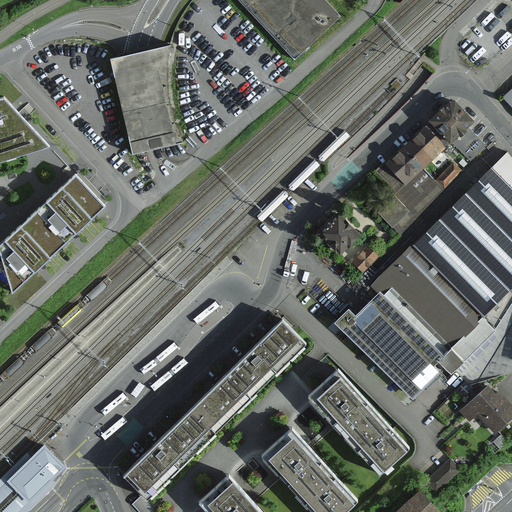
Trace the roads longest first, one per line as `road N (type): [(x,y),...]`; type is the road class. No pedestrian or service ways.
road 1 (tertiary): [(143,32),(144,81),(180,179),(508,503)]
road 2 (residential): [(450,83),(290,232),(262,303),(100,467)]
road 3 (residential): [(170,183),(375,0)]
road 4 (residential): [(143,32),(91,21),(59,27),(0,58)]
